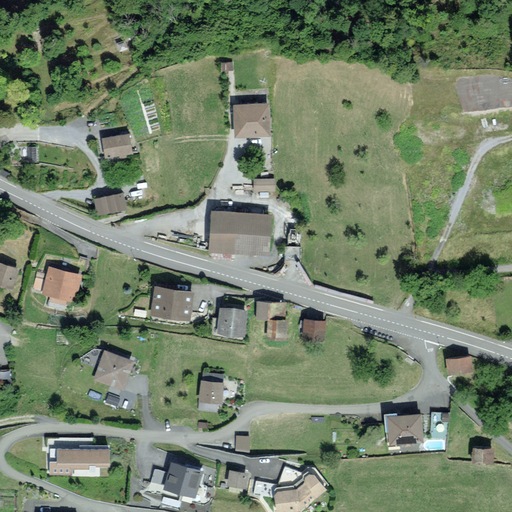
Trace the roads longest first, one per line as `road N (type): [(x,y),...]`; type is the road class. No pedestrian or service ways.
road 1 (residential): [(427,381),(396,404),(269,407),(198,438),(86,428),(9,437),(0,452),(8,470),(103,507)]
road 2 (residential): [(0,188),(92,232),(216,271)]
road 3 (unclassified): [(399,324),(216,271)]
road 4 (residential): [(399,324),(425,278),(511,268)]
